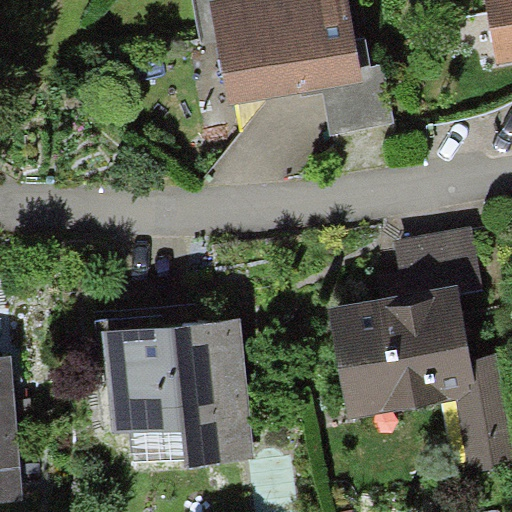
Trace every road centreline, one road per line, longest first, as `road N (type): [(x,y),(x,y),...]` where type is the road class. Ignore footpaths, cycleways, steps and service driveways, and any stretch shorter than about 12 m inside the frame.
road 1 (residential): [(511,172),(324,202),(0,194)]
road 2 (track): [(56,0),(41,51),(6,115)]
